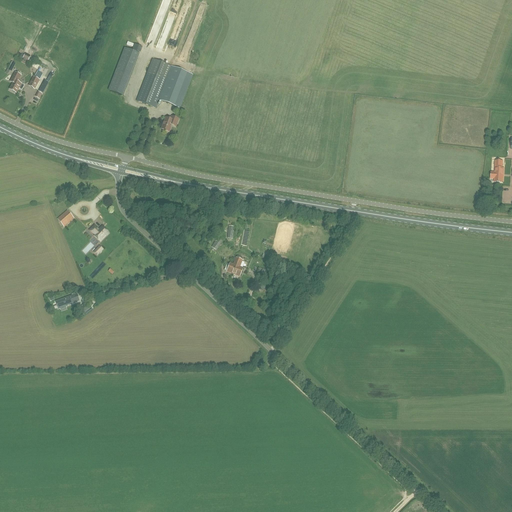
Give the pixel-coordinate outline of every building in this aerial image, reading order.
[(192,2),(185,1),(183,14),(190,15),(192,2)] [(185,51),(190,53),(196,34),(196,33),(197,29),(192,27),(185,51)] [(123,96),(140,54),(124,48),(108,90),(123,96)] [(23,58),(21,62),(26,64),(27,61),(28,61),(30,57),(25,55),(24,55),(22,53),(20,57),(23,58)] [(159,100),(179,108),(192,75),(152,59),(136,101),(156,109),(159,100)] [(10,65),(8,70),(7,69),(6,72),(8,74),(10,71),(11,72),(14,67),(10,65)] [(16,80),(18,81),(21,76),(15,73),(10,82),(13,83),(14,84),(16,80)] [(33,77),(29,86),(34,89),(39,80),(33,77)] [(14,84),(13,83),(9,89),(12,91),(12,92),(14,93),(15,93),(16,93),(18,89),(22,91),(24,85),(22,84),(17,82),(18,81),(16,80),(14,84)] [(37,97),(42,99),(48,83),(46,82),(41,94),(39,93),(37,97)] [(176,127),(179,119),(173,117),(172,120),(166,118),(161,129),(169,132),(171,125),(176,127)] [(504,169),(503,169),(503,162),(495,161),(495,168),(495,173),(491,173),(490,179),(494,179),(494,182),(501,182),(501,174),(503,174),(504,169)] [(67,211),(57,219),(64,227),(74,219),(67,211)] [(226,227),(227,223),(219,222),(218,231),(226,232),(226,231),(225,231),(226,226),(226,227)] [(100,242),(108,233),(102,227),(99,230),(94,226),(90,231),(94,235),(94,236),(100,242)] [(211,247),(216,251),(223,241),(219,238),(217,241),(216,241),(211,247)] [(103,249),(99,246),(93,252),(97,256),(103,249)] [(239,277),(243,268),(239,267),(242,261),(236,258),(233,265),(230,263),(227,272),(239,277)] [(58,308),(58,309),(77,302),(79,301),(78,296),(77,294),(56,302),(58,308)] [(92,308),(88,302),(83,305),(79,308),(83,314),(87,311),(92,308)] [(55,317),(56,325),(64,323),(63,316),(55,317)]
